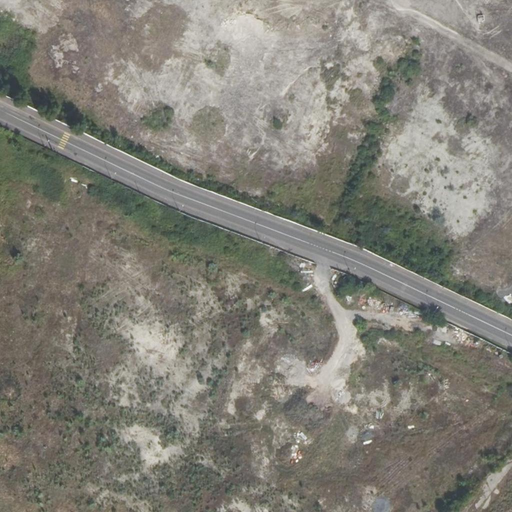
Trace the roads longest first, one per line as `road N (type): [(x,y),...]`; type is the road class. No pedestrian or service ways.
road 1 (unclassified): [(511,335),(0,111)]
road 2 (unknown): [(316,248),(355,347),(340,391),(344,404)]
